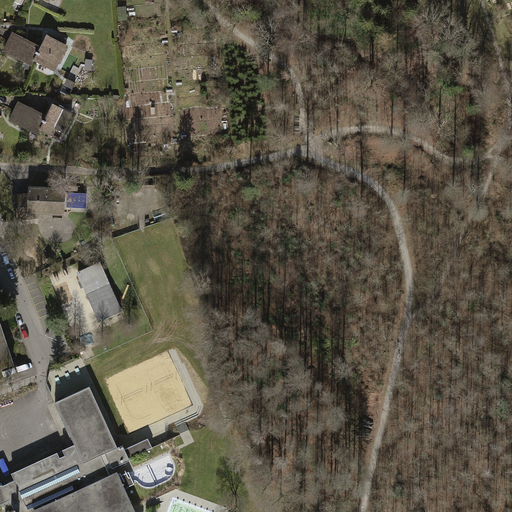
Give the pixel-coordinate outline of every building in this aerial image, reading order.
[(40,47),(8,32),(0,49),(0,57),(32,72),(34,61),(40,47)] [(40,47),(34,61),(58,72),(70,47),(46,35),(40,47)] [(69,78),(64,92),(72,95),(77,80),(69,78)] [(47,118),(18,104),(7,124),(37,138),(41,131),(47,118)] [(47,118),(41,131),(64,142),(77,115),(53,104),(47,118)] [(64,186),(24,185),(24,193),(10,193),(9,209),(23,210),(31,210),(63,210),(63,206),(84,207),(85,193),(64,192),(64,186)] [(100,259),(76,270),(100,321),(124,309),(100,259)] [(0,330),(0,370),(13,366),(0,330)] [(124,464),(88,387),(57,402),(76,443),(0,478),(0,511),(132,511),(118,482),(112,470),(124,464)] [(149,437),(128,447),(133,456),(154,446),(149,437)]
